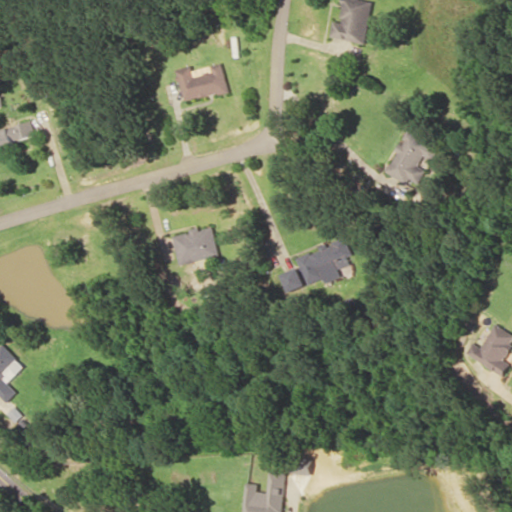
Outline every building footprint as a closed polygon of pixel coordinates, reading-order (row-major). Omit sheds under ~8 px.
[(332,35),(368,43),(377,4),(360,0),(347,0),(342,21),(336,19),(332,35)] [(230,89),(224,61),(194,68),(193,64),(179,68),(187,100),(230,89)] [(38,134),(34,120),(0,129),(0,151),(18,147),(16,140),(38,134)] [(439,146),(411,129),(388,168),(417,186),(427,170),(420,165),(427,154),(433,157),(439,146)] [(176,234),(183,264),(221,255),(214,225),(202,228),(202,227),(176,234)] [(307,281),(352,265),(349,256),(354,254),(347,237),(298,255),(307,281)] [(284,273),(292,290),(307,284),(300,267),(284,273)] [(467,353),(505,375),(511,362),(506,359),(511,348),(511,330),(497,322),(483,346),(474,341),(467,353)] [(0,391),(9,401),(19,390),(10,382),(27,364),(4,341),(0,344),(0,391)] [(245,511),(284,511),(288,472),(273,471),(270,491),(260,490),(261,482),(249,481),(245,511)]
